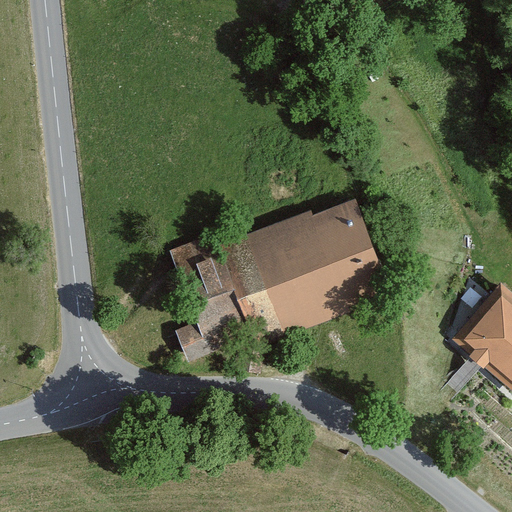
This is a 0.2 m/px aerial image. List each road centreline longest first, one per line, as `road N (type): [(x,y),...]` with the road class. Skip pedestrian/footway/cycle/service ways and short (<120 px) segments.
road 1 (tertiary): [(476,511),(387,443),(280,394),(119,390),(88,381)]
road 2 (tertiary): [(44,0),(88,381)]
